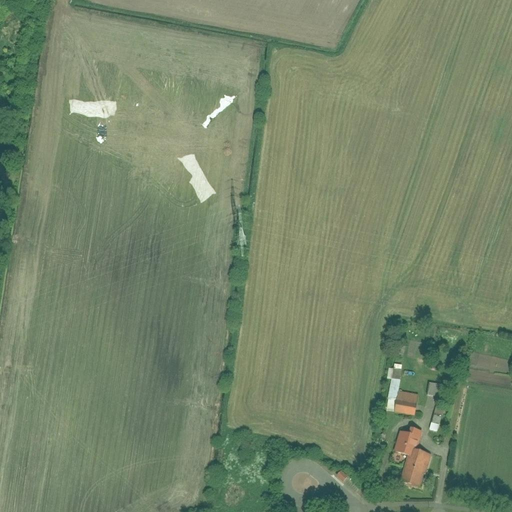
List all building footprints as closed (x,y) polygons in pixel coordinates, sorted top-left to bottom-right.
[(405,375),(394,374),(391,412),(416,415),(417,400),(403,399),(404,379),(405,375)] [(445,383),(433,382),(432,395),(444,396),(445,383)] [(429,431),(435,433),(443,407),(436,406),(432,419),(429,431)] [(398,463),(408,465),(403,485),(416,488),(424,458),(416,456),(418,449),(403,445),(399,462),(398,463)] [(341,471),(335,477),(342,483),(347,478),(341,471)]
